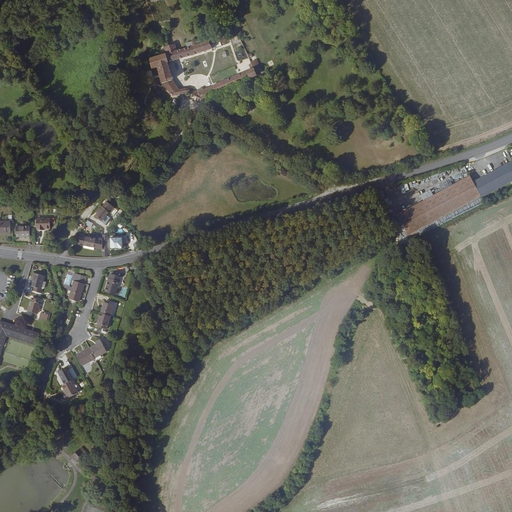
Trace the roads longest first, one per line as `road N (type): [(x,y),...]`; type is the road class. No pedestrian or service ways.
road 1 (tertiary): [(511,136),(97,263)]
road 2 (track): [(202,114),(332,195)]
road 3 (residential): [(97,263),(88,307),(50,364),(41,398)]
